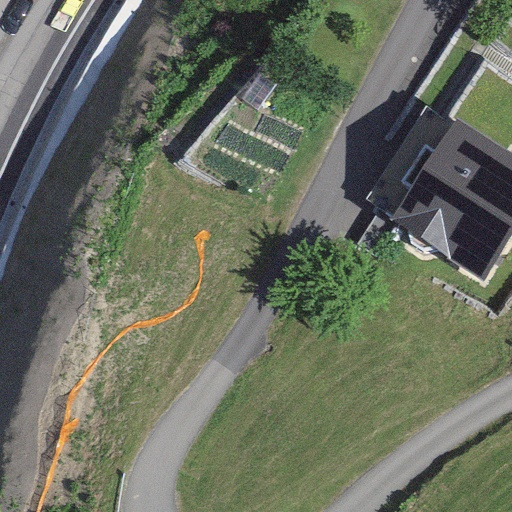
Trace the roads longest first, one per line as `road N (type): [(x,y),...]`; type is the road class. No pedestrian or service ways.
road 1 (unclassified): [(445,0),(252,334),(157,471),(161,511)]
road 2 (unclassified): [(352,511),(443,437),(511,397)]
